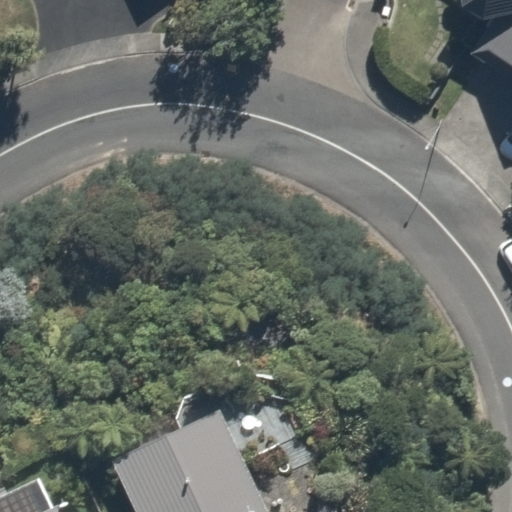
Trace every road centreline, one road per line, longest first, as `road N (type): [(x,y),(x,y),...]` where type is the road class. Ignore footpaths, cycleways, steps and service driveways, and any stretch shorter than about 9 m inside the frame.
road 1 (residential): [(279,123),(341,149),(442,224),(511,329)]
road 2 (residential): [(0,155),(71,123),(150,105),(215,106),(279,123)]
road 3 (residential): [(314,0),(279,123)]
